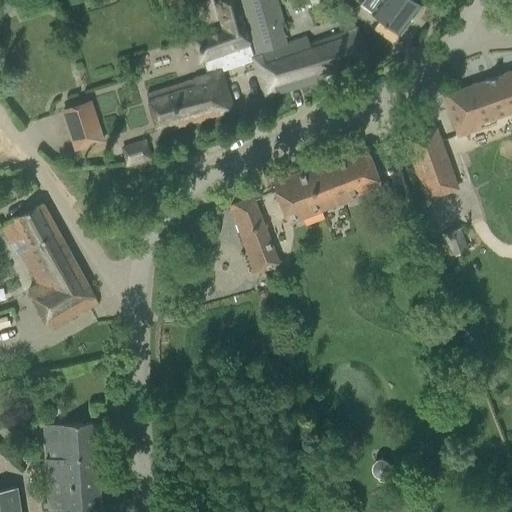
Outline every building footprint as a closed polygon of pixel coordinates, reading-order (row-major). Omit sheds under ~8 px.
[(0,0),(0,14),(12,10),(8,0),(0,0)] [(219,70),(219,72),(253,60),(251,55),(253,54),(237,0),(210,0),(220,28),(193,37),(197,48),(192,50),(197,63),(200,62),(205,75),(219,70)] [(320,76),(367,60),(354,21),(341,25),(344,33),(310,44),(308,36),(289,43),(286,44),(278,21),(282,20),(277,0),(241,0),(255,53),(253,54),(251,55),(253,60),(265,96),(321,80),(320,76)] [(421,4),(415,0),(362,0),(360,3),(383,22),(399,34),(421,4)] [(187,24),(172,29),(175,39),(190,34),(187,24)] [(146,95),(159,133),(232,110),(219,72),(219,70),(146,95)] [(511,111),(511,70),(442,95),(457,136),(479,129),(477,125),(511,111)] [(63,111),(75,149),(102,141),(97,125),(92,126),(85,104),(63,111)] [(458,189),(442,146),(435,127),(404,139),(427,201),(458,189)] [(122,148),(127,165),(149,159),(144,141),(122,148)] [(272,182),(287,221),(381,186),(366,147),(272,182)] [(241,236),(256,272),(279,263),(254,199),(253,195),(228,205),(240,236),(241,236)] [(98,303),(42,203),(25,213),(2,225),(12,243),(24,236),(49,280),(31,290),(33,294),(28,297),(44,326),(49,323),(52,328),(80,313),(98,303)] [(458,228),(442,234),(450,256),(466,250),(458,228)] [(46,425),(52,511),(100,508),(95,422),(46,425)] [(0,511),(20,511),(17,487),(0,490),(0,511)]
